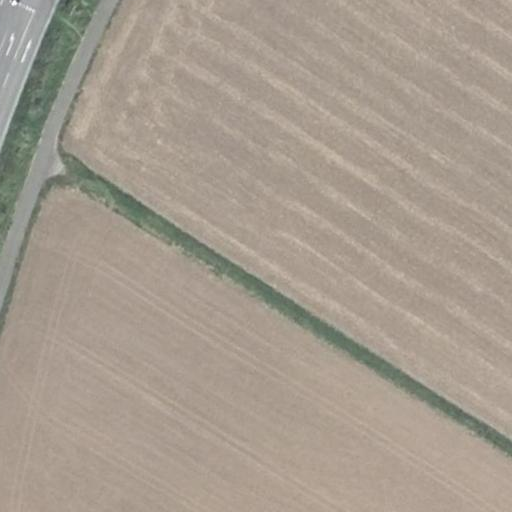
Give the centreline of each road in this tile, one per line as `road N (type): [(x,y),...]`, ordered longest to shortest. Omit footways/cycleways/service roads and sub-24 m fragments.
road 1 (track): [(40,158),(511,447)]
road 2 (track): [(0,273),(107,0)]
